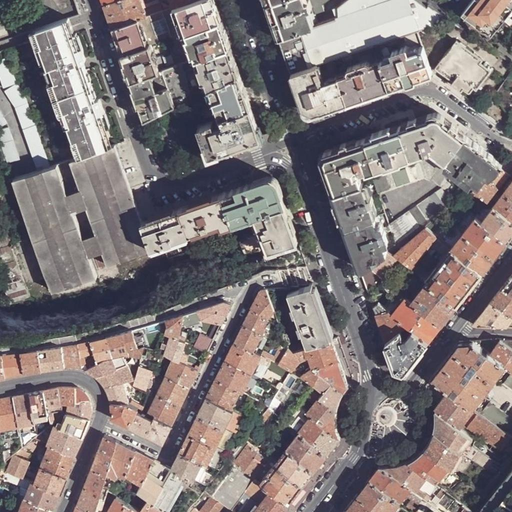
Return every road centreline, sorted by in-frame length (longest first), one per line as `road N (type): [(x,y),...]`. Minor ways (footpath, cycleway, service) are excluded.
road 1 (residential): [(89,0),(154,190),(289,140)]
road 2 (tertiary): [(377,394),(289,140)]
road 3 (residential): [(100,421),(167,454),(249,287)]
road 4 (residential): [(289,140),(434,87),(511,143)]
road 5 (tertiary): [(289,140),(241,0)]
road 6 (tertiary): [(377,394),(362,416),(354,458),(313,511)]
road 7 (unclassified): [(0,388),(73,375),(96,388),(100,421)]
